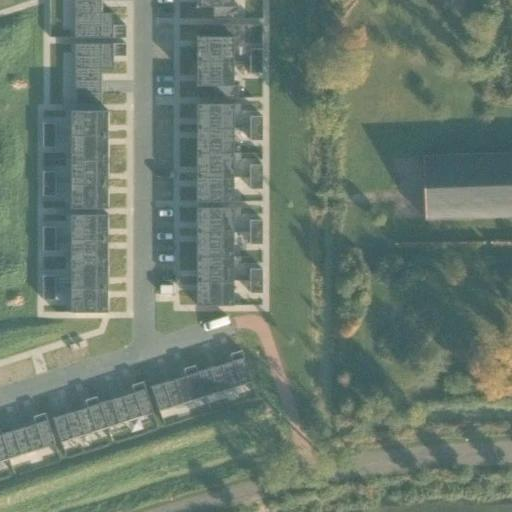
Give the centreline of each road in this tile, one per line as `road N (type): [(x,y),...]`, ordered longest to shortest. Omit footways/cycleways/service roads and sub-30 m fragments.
road 1 (residential): [(145,355),(146,0)]
road 2 (residential): [(145,355),(0,400)]
